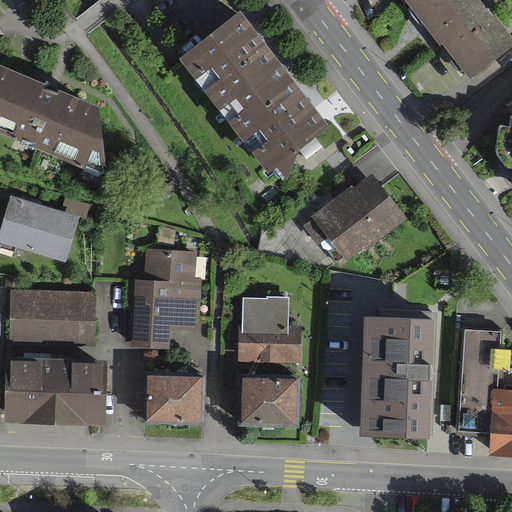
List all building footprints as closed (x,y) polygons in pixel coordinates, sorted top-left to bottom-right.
[(414,0),(469,69),(511,34),(511,25),(498,8),(495,10),(487,0),(414,0)] [(329,121),(241,6),(181,51),(269,166),(275,162),(284,174),(298,144),(329,121)] [(7,77),(0,94),(0,136),(96,176),(102,163),(118,170),(108,118),(7,77)] [(511,109),(511,110),(510,119),(502,118),(498,146),(511,162),(511,109)] [(406,213),(371,165),(312,209),(347,256),(406,213)] [(80,212),(12,191),(0,231),(0,238),(65,258),(80,212)] [(145,280),(137,279),(133,342),(167,344),(168,325),(197,327),(202,252),(147,249),(145,280)] [(95,292),(11,290),(10,339),(94,341),(95,292)] [(242,293),(242,329),(241,359),(300,360),(301,323),(287,323),(287,294),(242,293)] [(434,313),(364,310),(359,427),(429,430),(434,313)] [(511,385),(511,367),(502,367),(503,329),(460,328),(458,427),(488,428),(490,385),(511,385)] [(103,359),(6,358),(5,418),(102,419),(103,359)] [(201,377),(151,376),(150,417),(200,419),(201,377)] [(295,380),(246,379),(245,421),(294,422),(295,380)] [(511,452),(511,385),(490,385),(488,428),(488,452),(511,452)]
